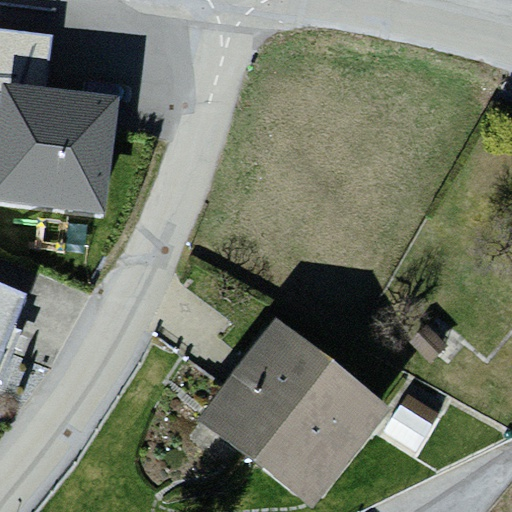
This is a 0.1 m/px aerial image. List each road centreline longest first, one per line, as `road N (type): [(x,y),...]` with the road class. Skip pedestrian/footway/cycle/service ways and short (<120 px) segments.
road 1 (residential): [(237,0),(183,189),(115,362),(3,511)]
road 2 (residential): [(511,47),(268,0)]
